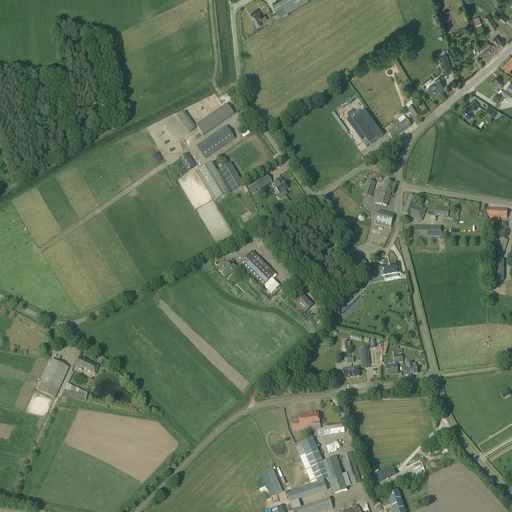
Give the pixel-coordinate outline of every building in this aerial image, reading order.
[(280,0),(273,5),(278,13),(272,16),(275,21),(281,17),(280,16),(308,0),(307,0),(280,0)] [(507,11),(511,5),(511,0),(509,0),(507,2),(506,1),(503,4),(504,5),(503,7),(507,11)] [(257,12),(250,16),(252,20),(253,20),(254,22),(257,26),(264,22),(259,15),(260,14),(258,11),(257,12)] [(504,23),(508,19),(502,14),(502,15),(499,12),(495,16),(497,18),(497,17),(499,18),(499,19),(504,23)] [(493,31),(497,28),(489,15),(485,18),(493,31)] [(473,19),(476,27),(481,25),(478,17),(473,19)] [(498,51),(504,46),(496,37),(492,40),(495,43),(493,45),(498,51)] [(489,45),(487,42),(486,43),(484,41),(479,46),(482,51),(489,45)] [(486,61),(498,51),(493,45),(481,55),(486,61)] [(446,55),(438,57),(443,75),(451,72),(446,55)] [(508,72),(511,67),(511,56),(502,67),(503,67),(508,72)] [(501,83),(496,78),(490,85),(494,89),(497,92),(503,86),(500,83),(501,83)] [(432,86),(428,89),(430,92),(434,96),(445,87),(441,83),(438,79),(434,82),(435,83),(432,86)] [(510,98),(511,95),(511,83),(510,83),(503,94),(510,98)] [(412,101),(406,105),(415,119),(421,115),(412,101)] [(467,105),(460,110),(468,119),(474,113),(473,112),(479,106),(474,101),(468,106),(467,105)] [(227,104),(196,125),(203,135),(234,114),(227,104)] [(498,112),(488,106),(484,111),(495,117),(498,112)] [(363,142),(367,140),(370,145),(383,136),(365,111),(362,113),(360,109),(346,119),(363,142)] [(187,111),(179,115),(189,133),(197,129),(187,111)] [(410,126),(406,119),(403,116),(391,124),(394,128),(387,132),(392,139),(410,126)] [(205,159),(235,139),(226,126),(197,147),(205,159)] [(188,153),(180,158),(188,171),(196,166),(188,153)] [(230,193),(211,163),(198,171),(216,201),(230,193)] [(230,163),(219,170),(233,192),(243,185),(230,163)] [(260,190),(272,181),(267,175),(255,183),(260,190)] [(275,188),(280,194),(277,196),(279,200),(287,194),(285,191),(288,188),(284,182),(283,182),(281,179),(273,184),(276,188),(275,188)] [(376,183),(367,180),(363,195),(371,198),(376,183)] [(378,189),(374,202),(386,206),(393,184),(385,181),(382,189),(381,189),(380,190),(378,189)] [(422,221),(426,210),(415,206),(418,199),(409,195),(403,214),(422,221)] [(452,206),(450,214),(453,214),(452,219),(458,220),(461,207),(452,206)] [(461,207),(458,220),(464,221),(465,216),(468,217),(469,209),(461,207)] [(444,210),(435,209),(434,215),(448,217),(449,211),(444,210)] [(507,218),(507,210),(487,209),(487,220),(499,221),(499,218),(507,218)] [(394,216),(378,212),(375,224),(391,228),(394,216)] [(441,228),(414,228),(414,239),(441,240),(441,228)] [(498,241),(499,228),(491,228),(490,241),(498,241)] [(508,240),(500,237),(494,253),(502,256),(508,240)] [(349,250),(343,257),(346,260),(345,261),(363,277),(371,267),(353,251),(353,252),(352,253),(349,250)] [(252,252),(238,266),(261,289),(263,286),(271,294),(280,286),(273,279),(277,276),(252,252)] [(491,261),(491,281),(504,280),(504,261),(491,261)] [(237,267),(232,262),(230,265),(227,262),(218,271),(226,278),(237,267)] [(396,264),(382,267),(383,272),(382,272),(381,273),(381,275),(382,276),(384,276),(384,277),(393,275),(394,278),(398,277),(398,274),(400,274),(399,267),(396,268),(396,264)] [(290,299),(305,314),(313,305),(298,291),(290,299)] [(321,310),(313,318),(317,323),(326,315),(321,310)] [(328,343),(332,334),(336,335),(337,332),(334,331),(329,328),(327,332),(330,333),(325,342),(328,343)] [(370,367),(368,347),(360,348),(360,353),(359,353),(360,363),(361,363),(362,368),(370,367)] [(95,375),(99,367),(79,358),(74,367),(82,371),(83,369),(95,375)] [(54,399),(69,367),(52,360),(38,391),(54,399)] [(416,367),(416,364),(402,366),(404,376),(417,374),(416,367)] [(396,365),(386,367),(387,371),(388,376),(391,375),(398,374),(397,369),(396,365)] [(358,367),(342,369),(344,379),(360,376),(358,367)] [(62,398),(85,402),(87,394),(83,392),(83,391),(66,384),(64,392),(63,392),(62,398)] [(503,390),(500,392),(503,398),(510,395),(508,391),(505,393),(503,390)] [(300,421),(292,422),(293,430),(298,429),(320,426),(318,413),(299,416),(300,421)] [(343,424),(323,427),(324,428),(325,436),(345,433),(343,424)] [(313,438),(300,443),(301,444),(296,447),(298,453),(301,459),(311,484),(324,480),(328,479),(323,462),(313,438)] [(338,442),(326,447),(329,454),(337,451),(336,450),(340,448),(338,442)] [(351,487),(361,483),(351,453),(341,456),(351,487)] [(337,457),(323,462),(328,479),(333,494),(347,490),(337,457)] [(376,485),(398,477),(394,467),(372,475),(376,485)] [(267,470),(277,494),(282,492),(271,468),(267,470)] [(286,492),(292,511),(324,511),(333,509),(330,498),(301,508),(299,500),(327,491),(324,481),(324,480),(311,484),(286,492)]
